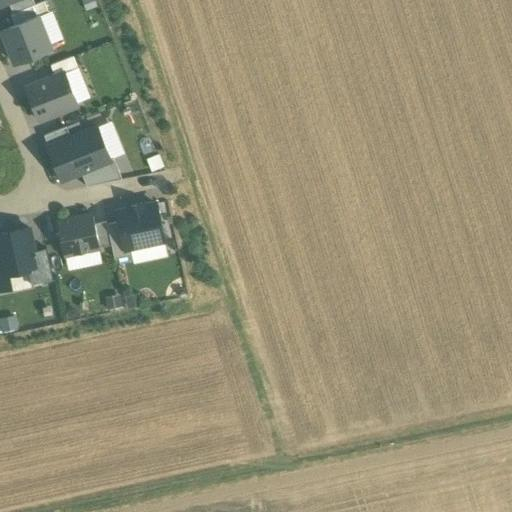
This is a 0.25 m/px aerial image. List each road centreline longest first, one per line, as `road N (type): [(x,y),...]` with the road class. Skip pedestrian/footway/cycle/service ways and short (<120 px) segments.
road 1 (track): [(102,511),(511,425)]
road 2 (residential): [(0,81),(49,200)]
road 3 (residential): [(173,175),(49,200)]
